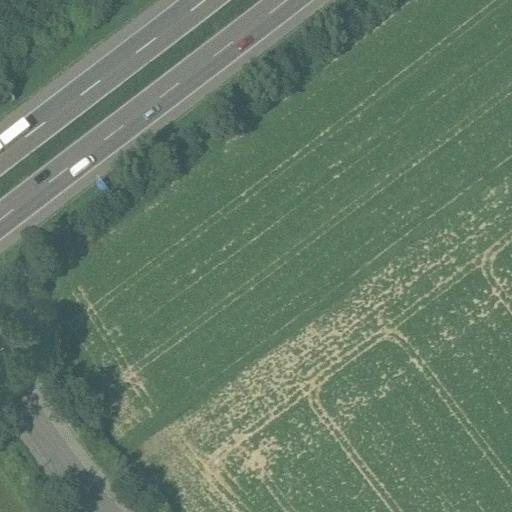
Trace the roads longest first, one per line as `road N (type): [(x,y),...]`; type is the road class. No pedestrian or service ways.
road 1 (motorway): [(0,213),(277,0)]
road 2 (motorway): [(185,0),(0,140)]
road 3 (residential): [(0,353),(123,511)]
